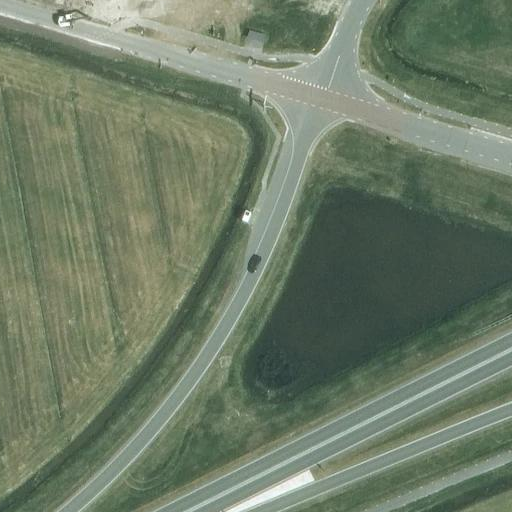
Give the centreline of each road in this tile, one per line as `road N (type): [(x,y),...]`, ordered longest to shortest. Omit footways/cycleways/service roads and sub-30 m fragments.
road 1 (trunk): [(321,100),(271,235),(216,341),(139,443),(69,511)]
road 2 (trunk): [(511,351),(191,511)]
road 3 (tertiary): [(321,100),(0,7)]
road 4 (trunk): [(266,511),(511,411)]
road 5 (tertiary): [(511,156),(321,100)]
